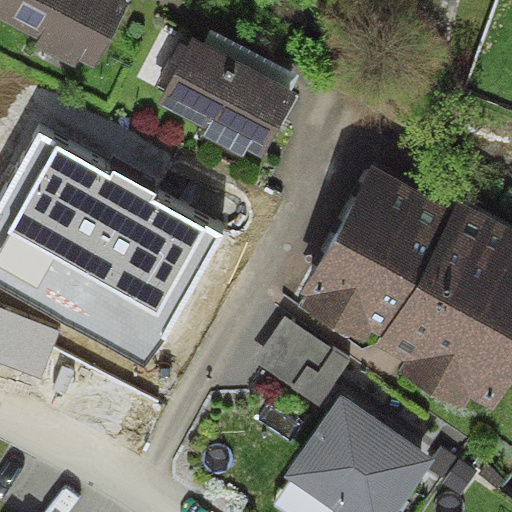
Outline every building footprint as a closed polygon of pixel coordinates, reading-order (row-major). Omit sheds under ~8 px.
[(0,0),(0,9),(89,56),(117,2),(112,0),(0,0)] [(511,0),(495,0),(492,8),(511,16),(511,0)] [(160,95),(257,145),(285,92),(187,41),(160,95)] [(221,233),(43,134),(0,210),(0,279),(149,362),(221,233)] [(449,215),(368,170),(307,281),(388,326),(382,335),(409,350),(487,393),(511,348),(511,238),(454,206),(449,215)] [(410,511),(443,462),(351,402),(301,479),(351,511),(410,511)]
